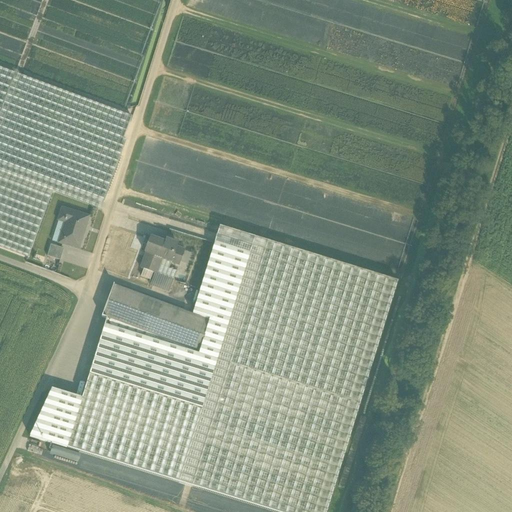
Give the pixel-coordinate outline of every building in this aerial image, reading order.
[(131,118),(0,69),(0,172),(52,192),(100,210),(126,142),(123,141),(131,118)] [(0,172),(0,248),(28,259),(52,192),(0,172)] [(88,218),(62,209),(58,221),(64,224),(58,244),(78,250),(88,218)] [(106,320),(81,399),(51,390),(29,438),(270,511),(325,511),(397,283),(219,228),(192,316),(207,322),(195,352),(106,320)] [(164,244),(149,238),(143,253),(146,254),(140,269),(146,271),(155,275),(161,260),(170,263),(172,259),(180,262),(184,251),(176,248),(177,245),(165,241),(164,244)] [(63,250),(50,246),(46,257),(59,261),(63,250)] [(161,260),(155,275),(173,282),(177,271),(169,268),(170,263),(161,260)] [(144,277),(153,280),(155,275),(146,271),(144,277)] [(173,282),(155,275),(153,280),(152,284),(170,291),(173,282)] [(192,316),(113,287),(101,318),(106,320),(195,352),(207,322),(192,316)]
